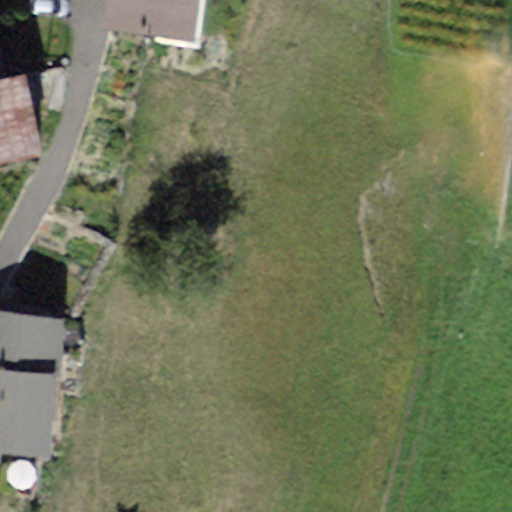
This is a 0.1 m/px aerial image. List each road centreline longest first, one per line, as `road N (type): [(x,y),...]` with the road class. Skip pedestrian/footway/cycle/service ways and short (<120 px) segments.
road 1 (unclassified): [(0,264),(75,110),(100,0)]
road 2 (track): [(432,349),(390,511)]
